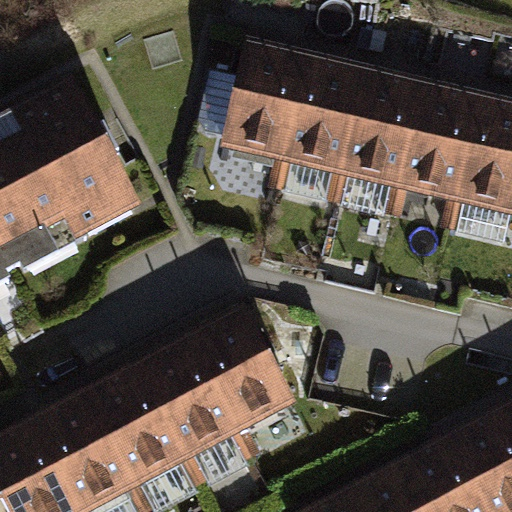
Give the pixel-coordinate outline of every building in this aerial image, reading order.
[(276,160),(301,54),(243,40),(217,146),(276,160)] [(335,174),(360,68),(301,54),(276,160),(335,174)] [(394,188),(419,82),(360,68),(335,174),(394,188)] [(68,78),(0,113),(0,278),(135,209),(68,78)] [(453,202),(478,96),(419,82),(394,188),(453,202)] [(511,215),(511,214),(511,103),(478,96),(453,202),(511,215)] [(291,408),(239,308),(185,336),(237,436),(291,408)] [(237,436),(185,336),(131,363),(183,463),(237,436)] [(183,463),(131,363),(77,391),(129,491),(183,463)] [(87,511),(129,491),(77,391),(23,418),(71,511),(87,511)] [(511,401),(499,408),(511,431),(511,401)] [(511,511),(511,431),(499,408),(445,436),(484,511),(511,511)] [(71,511),(23,418),(0,430),(0,506),(3,511),(71,511)] [(484,511),(445,436),(390,465),(415,511),(484,511)] [(415,511),(390,465),(336,493),(345,511),(415,511)] [(345,511),(336,493),(300,511),(345,511)]
